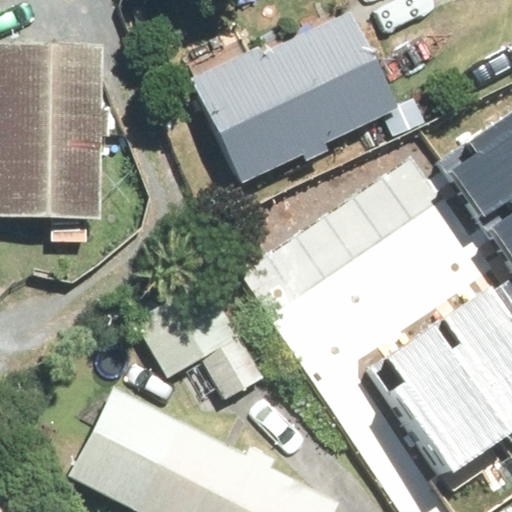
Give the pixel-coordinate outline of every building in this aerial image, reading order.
[(321,148),(397,113),(348,10),(188,85),(236,188),(298,159),(301,166),(324,155),(321,148)] [(103,47),(0,45),(0,219),(100,221),(101,141),(106,141),(107,112),(102,111),(103,47)] [(511,273),(376,364),(450,473),(511,431),(511,118),(440,167),(511,273)] [(204,281),(126,325),(158,381),(190,363),(214,407),(260,381),(204,281)] [(110,390),(64,479),(128,511),(334,511),(337,506),(267,471),(271,463),(247,450),(243,458),(110,390)] [(39,511),(7,480),(0,486),(0,511),(39,511)]
